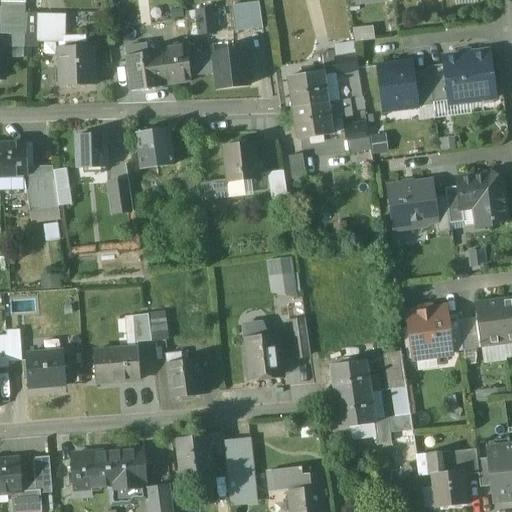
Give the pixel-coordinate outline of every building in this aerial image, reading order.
[(25,3),(1,3),(1,35),(12,35),(25,35),(25,3)] [(258,4),(246,6),(249,30),(262,28),(258,4)] [(246,6),(233,8),(237,32),(249,30),(246,6)] [(212,10),(196,11),(199,35),(215,34),(212,10)] [(65,16),(38,16),(38,35),(38,42),(65,43),(65,16)] [(25,35),(12,35),(12,47),(25,47),(25,35)] [(38,35),(25,35),(25,47),(38,47),(38,42),(38,35)] [(228,43),(212,45),(213,54),(229,52),(228,43)] [(188,44),(166,47),(166,52),(159,52),(159,53),(158,53),(163,86),(191,82),(191,75),(190,75),(188,56),(189,56),(188,44)] [(141,46),(125,48),(127,57),(143,55),(141,46)] [(93,48),(60,49),(61,87),(94,85),(93,48)] [(125,48),(115,49),(116,62),(127,61),(127,57),(125,48)] [(229,52),(213,54),(215,73),(217,89),(249,86),(245,50),(229,52)] [(489,52),(444,58),(449,101),(450,105),(495,99),(489,52)] [(143,55),(127,57),(127,61),(131,92),(163,88),(163,86),(158,53),(143,55)] [(334,53),(320,55),(322,73),(323,73),(324,77),(337,75),(334,59),(335,58),(334,53)] [(213,54),(189,56),(191,75),(215,73),(213,54)] [(335,58),(334,59),(337,75),(348,73),(358,71),(356,55),(335,58)] [(411,62),(378,67),(384,113),(418,108),(413,73),(411,62)] [(445,66),(428,68),(428,71),(429,71),(433,103),(449,101),(445,66)] [(358,71),(348,73),(353,100),(363,99),(358,71)] [(428,71),(413,73),(418,108),(434,106),(433,103),(429,71),(428,71)] [(322,73),(288,78),(293,109),(328,104),(326,88),(324,77),(323,73),(322,73)] [(335,87),(326,88),(328,104),(337,102),(335,87)] [(353,100),(349,101),(350,109),(364,106),(363,99),(353,100)] [(337,102),(328,104),(330,119),(339,118),(337,102)] [(328,104),(293,109),(297,140),(333,135),(330,119),(328,104)] [(366,124),(344,127),(347,141),(368,137),(366,124)] [(169,130),(137,135),(142,170),(157,168),(173,165),(169,130)] [(106,135),(77,136),(78,169),(107,168),(106,135)] [(368,137),(347,141),(349,153),(370,150),(368,137)] [(26,144),(0,144),(0,177),(27,177),(27,169),(26,144)] [(255,144),(224,148),(228,182),(228,183),(249,180),(259,179),(255,144)] [(301,155),(289,157),(292,179),(305,177),(301,155)] [(137,163),(127,165),(129,174),(128,174),(131,193),(140,191),(138,173),(137,163)] [(53,168),(27,169),(27,177),(29,212),(58,211),(57,191),(54,171),(53,168)] [(157,168),(142,170),(143,179),(159,177),(157,168)] [(66,169),(54,171),(57,191),(69,189),(66,169)] [(284,172),(268,174),(272,201),(288,199),(284,172)] [(491,175),(457,179),(458,187),(461,210),(463,210),(474,208),(477,225),(507,221),(502,183),(503,182),(501,180),(501,181),(493,175),(494,174),(492,173),(491,175)] [(128,177),(108,179),(111,199),(131,197),(128,177)] [(228,182),(213,184),(215,199),(251,195),(249,180),(228,183),(228,182)] [(432,182),(388,188),(393,224),(400,223),(401,230),(426,227),(425,223),(437,222),(437,221),(434,198),(432,182)] [(213,184),(201,185),(203,200),(215,199),(213,184)] [(458,187),(446,189),(450,225),(464,223),(463,210),(461,210),(458,187)] [(446,196),(434,198),(437,221),(449,219),(446,196)] [(449,219),(437,221),(437,222),(439,233),(451,232),(449,219)] [(266,293),(292,294),(292,257),(267,257),(266,293)] [(511,298),(498,300),(504,345),(511,343),(511,298)] [(498,300),(475,303),(481,348),(504,345),(498,300)] [(446,307),(407,312),(414,360),(452,355),(452,352),(447,315),(446,307)] [(166,313),(149,315),(152,342),(169,339),(166,313)] [(459,314),(447,315),(452,352),(464,351),(459,314)] [(149,315),(134,317),(136,343),(152,342),(149,315)] [(305,320),(290,323),(295,358),(311,356),(305,320)] [(261,331),(245,333),(246,342),(262,340),(261,331)] [(21,336),(7,337),(7,344),(9,362),(23,361),(21,336)] [(262,340),(246,342),(250,378),(282,374),(278,338),(262,340)] [(7,344),(0,344),(0,368),(9,367),(9,362),(7,344)] [(138,349),(94,352),(97,384),(141,381),(138,349)] [(64,352),(27,355),(29,389),(66,386),(64,352)] [(182,353),(166,355),(167,364),(183,362),(182,353)] [(401,357),(385,359),(389,390),(391,390),(406,388),(406,387),(401,357)] [(183,362),(167,364),(171,400),(203,395),(199,360),(183,362)] [(367,361),(331,367),(336,398),(371,393),(369,377),(367,361)] [(378,376),(369,377),(371,393),(380,391),(378,376)] [(406,388),(391,390),(395,417),(410,415),(406,388)] [(380,391),(371,393),(374,408),(382,407),(380,391)] [(371,393),(336,398),(340,429),(374,424),(376,424),(375,420),(374,408),(371,393)] [(395,417),(388,418),(390,434),(391,434),(412,431),(410,415),(395,417)] [(388,418),(375,420),(376,424),(374,424),(378,444),(392,442),(391,434),(390,434),(388,418)] [(224,434),(208,436),(211,456),(226,454),(225,447),(224,434)] [(208,436),(177,440),(181,475),(213,471),(211,456),(208,436)] [(240,446),(225,447),(226,454),(228,478),(244,476),(240,446)] [(511,446),(488,449),(489,459),(492,486),(494,503),(511,500),(511,446)] [(144,450),(108,453),(110,487),(145,485),(147,485),(144,450)] [(476,450),(451,453),(453,472),(464,471),(465,476),(478,474),(477,460),(476,450)] [(108,453),(71,456),(74,490),(109,488),(110,487),(108,453)] [(440,453),(427,454),(427,455),(428,463),(441,462),(440,453)] [(427,455),(416,456),(419,477),(429,476),(428,463),(427,455)] [(49,457),(33,459),(36,491),(40,491),(40,494),(52,493),(49,457)] [(489,459),(477,460),(478,474),(480,488),(492,486),(489,459)] [(20,460),(0,461),(0,494),(14,493),(22,493),(22,492),(20,460)] [(453,472),(442,473),(441,462),(428,463),(429,476),(432,476),(435,509),(468,505),(465,476),(464,471),(453,472)] [(302,468),(279,470),(270,472),(272,494),(288,492),(290,511),(323,511),(322,499),(327,498),(326,491),(321,491),(319,474),(303,476),(302,468)] [(244,476),(228,478),(231,504),(253,502),(250,476),(244,476)] [(110,487),(109,488),(111,506),(131,505),(135,500),(147,500),(145,489),(145,485),(110,487)] [(173,511),(170,485),(145,489),(147,500),(148,511),(173,511)] [(36,491),(22,492),(22,493),(14,493),(15,511),(25,511),(42,511),(40,494),(40,491),(36,491)]
